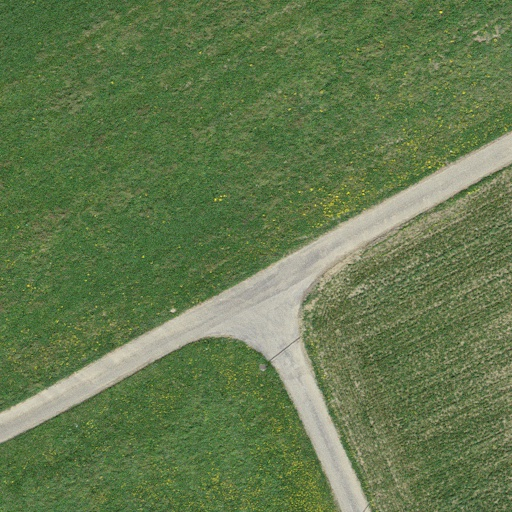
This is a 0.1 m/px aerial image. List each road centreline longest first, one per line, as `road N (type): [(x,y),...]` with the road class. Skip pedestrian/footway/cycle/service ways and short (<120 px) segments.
road 1 (unclassified): [(0,428),(511,146)]
road 2 (track): [(258,291),(346,511)]
